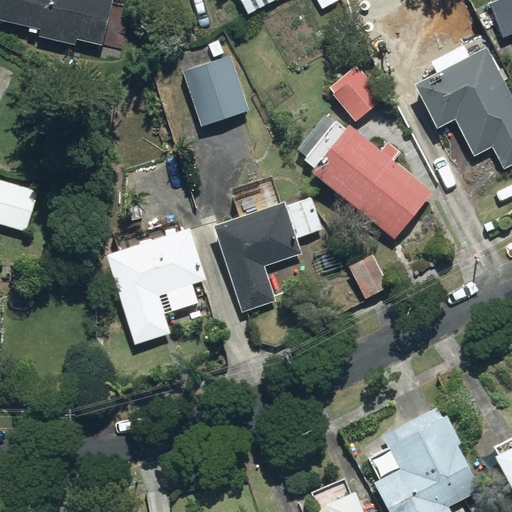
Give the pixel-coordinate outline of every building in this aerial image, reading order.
[(112,0),(0,0),(0,19),(34,28),(33,34),(76,45),(78,38),(102,44),(112,0)] [(240,0),(249,15),(275,0),(240,0)] [(316,0),(322,10),(339,0),(316,0)] [(386,10),(361,22),(386,74),(411,61),(386,10)] [(511,168),(511,92),(489,44),(414,81),(436,125),(452,117),(472,158),(498,145),(510,170),(511,168)] [(253,112),(233,56),(183,73),(203,129),(253,112)] [(388,99),(361,64),(329,88),(356,124),(388,99)] [(435,196),(339,115),(302,159),(397,240),(435,196)] [(39,188),(0,177),(0,222),(28,230),(39,188)] [(243,212),(214,223),(247,313),(283,300),(270,266),(303,254),(297,239),(325,229),(313,197),(286,207),(279,186),(239,201),(243,212)] [(192,228),(106,254),(134,344),(174,332),(162,294),(208,280),(192,228)] [(373,485),(387,511),(453,511),(449,505),(484,486),(444,413),(386,444),(400,470),(373,485)] [(511,449),(497,458),(511,486),(511,449)] [(325,511),(367,511),(358,487),(321,501),(325,511)]
